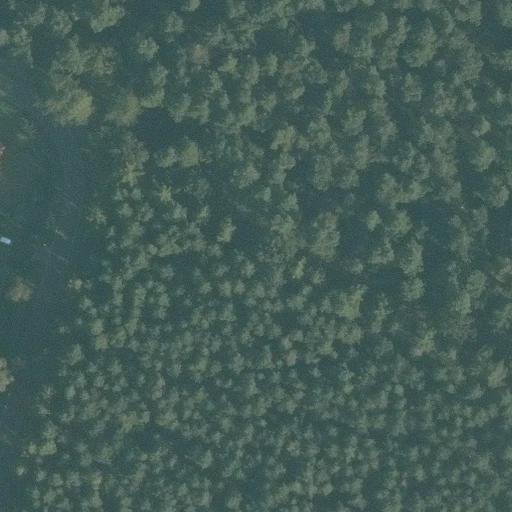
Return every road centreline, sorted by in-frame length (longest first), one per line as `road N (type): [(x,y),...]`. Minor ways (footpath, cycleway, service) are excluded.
road 1 (track): [(511,372),(143,175),(72,152),(129,0)]
road 2 (residential): [(0,456),(76,182),(72,152),(39,107),(0,85)]
